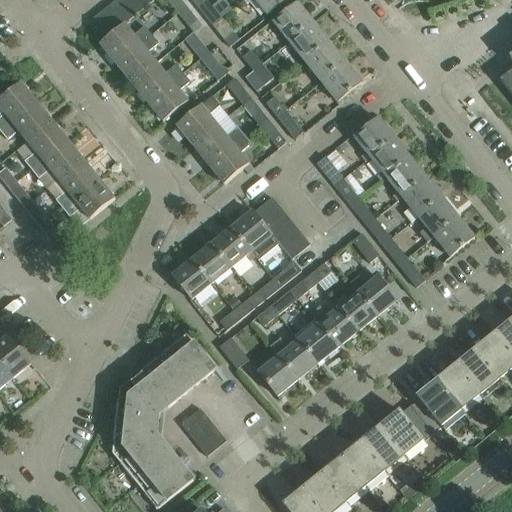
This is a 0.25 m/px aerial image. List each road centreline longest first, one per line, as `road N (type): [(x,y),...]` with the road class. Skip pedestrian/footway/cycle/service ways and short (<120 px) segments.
road 1 (residential): [(93,361),(161,213),(163,187),(10,0)]
road 2 (residential): [(254,511),(234,488),(511,265)]
road 3 (residential): [(511,205),(349,0)]
road 4 (residential): [(72,511),(47,478),(93,361)]
road 5 (residential): [(0,278),(20,277),(93,361)]
